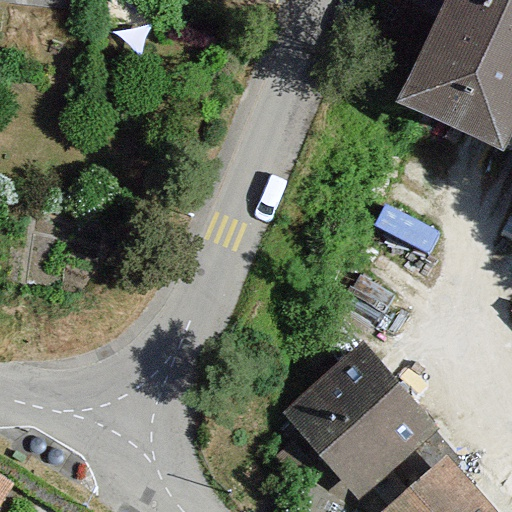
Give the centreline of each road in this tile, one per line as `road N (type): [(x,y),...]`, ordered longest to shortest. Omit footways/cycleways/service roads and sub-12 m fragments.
road 1 (residential): [(126,430),(232,233),(319,0)]
road 2 (residential): [(0,397),(126,430)]
